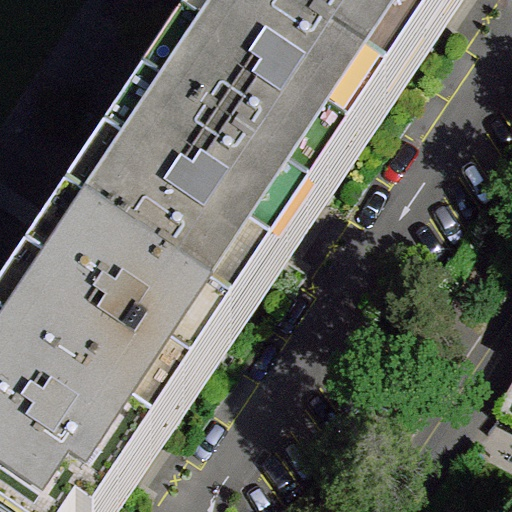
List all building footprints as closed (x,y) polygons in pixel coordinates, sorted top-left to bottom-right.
[(454,0),(228,0),(222,10),(388,122),(465,7),(454,0)] [(222,10),(145,124),(311,237),(388,122),(222,10)] [(145,124),(67,239),(234,351),(311,237),(145,124)] [(67,239),(0,339),(0,366),(153,470),(234,351),(67,239)] [(0,366),(0,511),(124,511),(153,470),(0,366)]
